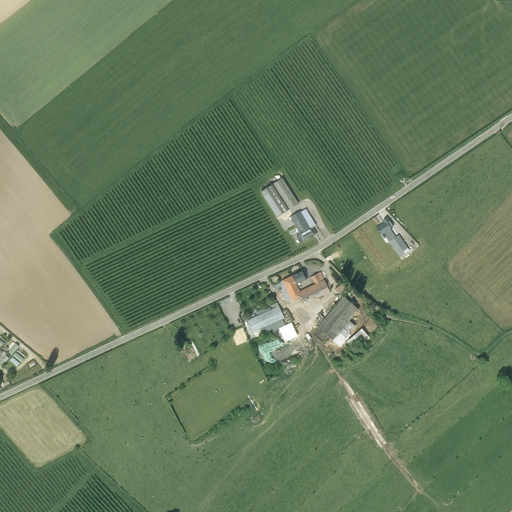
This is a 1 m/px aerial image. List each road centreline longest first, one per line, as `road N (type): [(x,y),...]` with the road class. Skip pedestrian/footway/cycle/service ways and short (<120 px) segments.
road 1 (tertiary): [(0,397),(314,250),(511,116)]
road 2 (track): [(314,250),(378,312),(437,329),(474,353),(511,331)]
